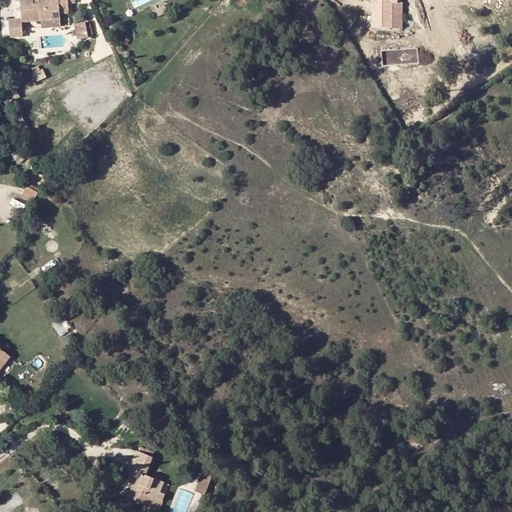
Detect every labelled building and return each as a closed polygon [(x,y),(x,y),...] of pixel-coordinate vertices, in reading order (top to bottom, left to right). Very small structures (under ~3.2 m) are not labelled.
[(59,20),(59,13),(58,5),(69,4),(68,0),(39,0),(40,4),(33,4),(32,0),(21,0),(23,23),(59,20)] [(399,2),(398,0),(372,0),(372,27),(391,27),(392,2),(399,2)] [(69,4),(58,5),(59,13),(70,12),(69,4)] [(94,35),(91,20),(75,23),(78,38),(94,35)] [(29,190),(29,184),(19,181),(14,193),(26,198),(29,190)] [(69,331),(62,322),(55,327),(62,336),(69,331)] [(0,369),(10,356),(0,347),(0,369)] [(137,484),(132,499),(152,507),(150,511),(153,511),(159,511),(164,502),(156,498),(160,485),(154,483),(154,477),(147,475),(154,457),(138,451),(132,469),(137,471),(133,482),(137,484)] [(212,487),(218,481),(213,473),(206,482),(212,487)] [(121,494),(132,499),(137,484),(133,482),(127,480),(121,494)]
